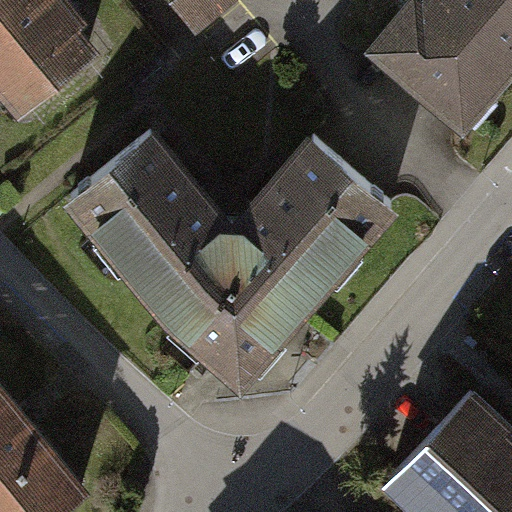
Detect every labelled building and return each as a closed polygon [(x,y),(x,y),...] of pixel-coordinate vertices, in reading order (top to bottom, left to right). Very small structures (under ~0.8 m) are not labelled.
[(96,57),(49,0),(0,0),(0,99),(17,120),(96,57)] [(241,0),(171,0),(201,35),(241,0)] [(511,0),(421,0),(371,57),(456,133),(511,69),(511,0)] [(313,125),(226,215),(149,124),(61,199),(187,346),(244,396),(409,206),(313,125)] [(69,511),(85,498),(0,395),(0,511),(69,511)] [(511,511),(511,438),(473,403),(391,494),(411,511),(511,511)]
